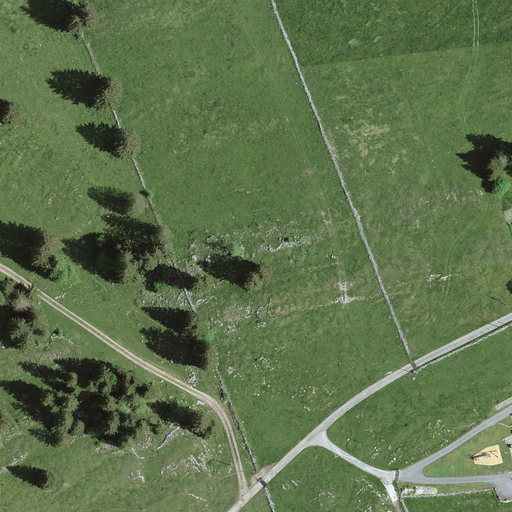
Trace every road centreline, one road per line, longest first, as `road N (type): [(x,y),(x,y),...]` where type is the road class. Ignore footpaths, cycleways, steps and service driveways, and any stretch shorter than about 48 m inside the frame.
road 1 (track): [(0,266),(211,402),(226,422),(244,499)]
road 2 (unclassified): [(232,511),(355,400),(511,316)]
